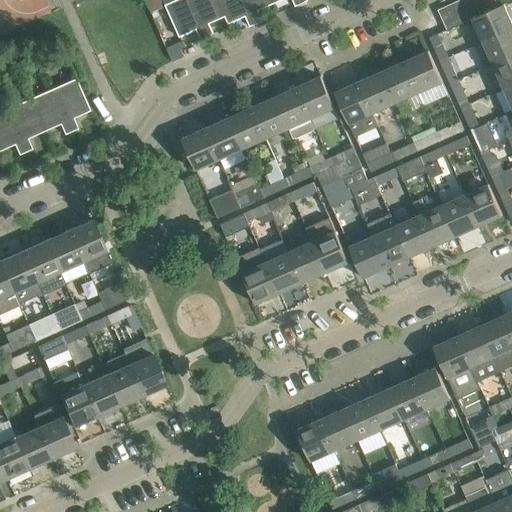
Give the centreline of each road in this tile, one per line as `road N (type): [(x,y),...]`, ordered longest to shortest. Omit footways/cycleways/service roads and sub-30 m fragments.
road 1 (residential): [(50,511),(204,444),(261,372),(511,262)]
road 2 (residential): [(0,213),(113,159),(177,91),(378,0)]
